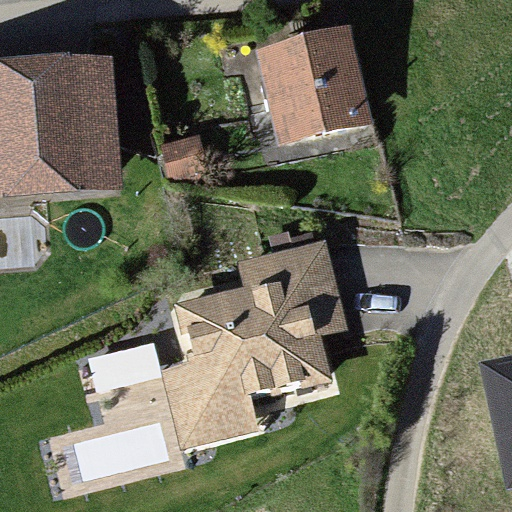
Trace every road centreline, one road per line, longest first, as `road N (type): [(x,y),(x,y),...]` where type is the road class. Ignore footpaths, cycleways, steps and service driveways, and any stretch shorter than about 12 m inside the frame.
road 1 (track): [(511,242),(459,308),(408,411),(403,511)]
road 2 (residential): [(0,11),(144,0)]
